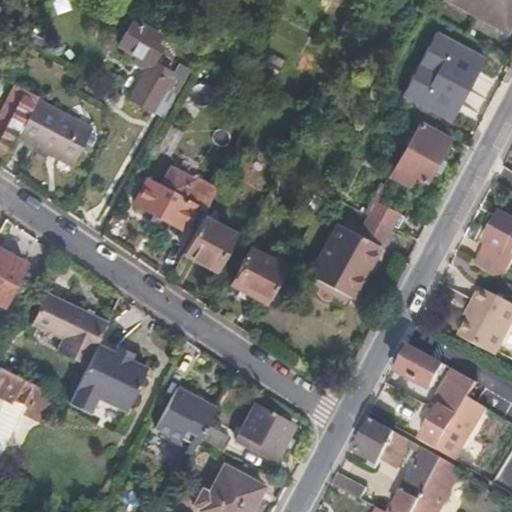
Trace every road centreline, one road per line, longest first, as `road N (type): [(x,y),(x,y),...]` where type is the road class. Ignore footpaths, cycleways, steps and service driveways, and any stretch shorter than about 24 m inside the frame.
road 1 (residential): [(0,186),(345,421)]
road 2 (tertiary): [(345,421),(511,104)]
